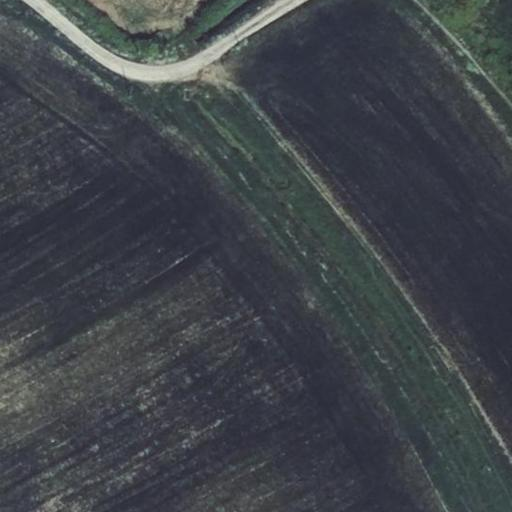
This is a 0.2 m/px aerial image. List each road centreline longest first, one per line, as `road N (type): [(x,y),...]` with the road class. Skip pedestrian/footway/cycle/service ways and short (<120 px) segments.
road 1 (unclassified): [(292,0),(209,53),(155,70),(104,55),(35,0)]
road 2 (track): [(511,102),(420,0)]
